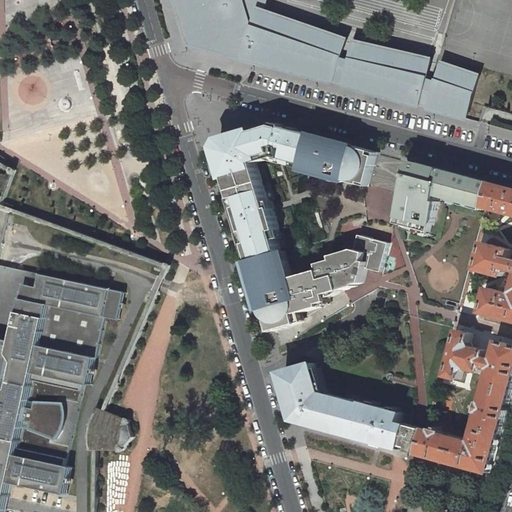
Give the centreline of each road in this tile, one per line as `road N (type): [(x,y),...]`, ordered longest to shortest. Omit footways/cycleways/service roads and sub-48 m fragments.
road 1 (residential): [(294,511),(165,72)]
road 2 (residential): [(165,72),(511,167)]
